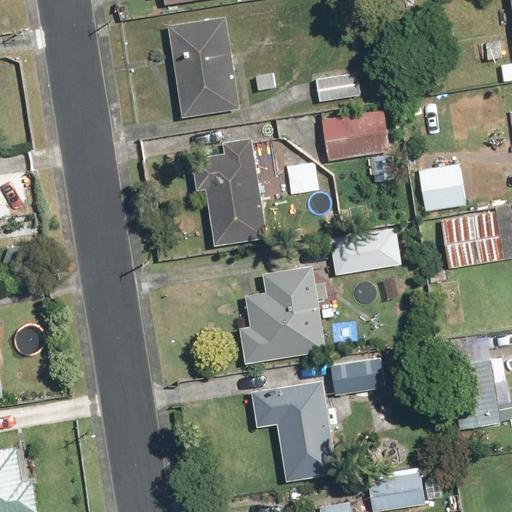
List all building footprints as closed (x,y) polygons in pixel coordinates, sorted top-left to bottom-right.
[(233,14),(175,23),(190,115),(248,106),(233,14)] [(323,77),(326,99),(368,93),(365,71),(323,77)] [(330,116),(336,158),(398,149),(392,108),(330,116)] [(275,235),(259,136),(231,141),(233,151),(200,157),(205,188),(213,187),(223,243),(275,235)] [(425,169),(432,210),(472,203),(465,162),(425,169)] [(447,219),(454,267),(510,258),(502,210),(447,219)] [(336,236),(343,273),(408,262),(402,225),(336,236)] [(247,326),(253,362),(335,349),(321,263),(270,271),(273,290),(253,294),(258,324),(247,326)] [(0,324),(0,396),(13,395),(2,324),(0,324)] [(387,351),(337,359),(343,397),(393,388),(387,351)] [(332,382),(261,392),(265,426),(286,423),(293,482),(344,476),(332,382)] [(29,479),(23,444),(0,448),(0,511),(33,511),(43,510),(37,477),(29,479)] [(428,465),(375,476),(379,498),(382,511),(435,500),(428,465)] [(359,511),(358,500),(328,505),(329,511),(359,511)]
